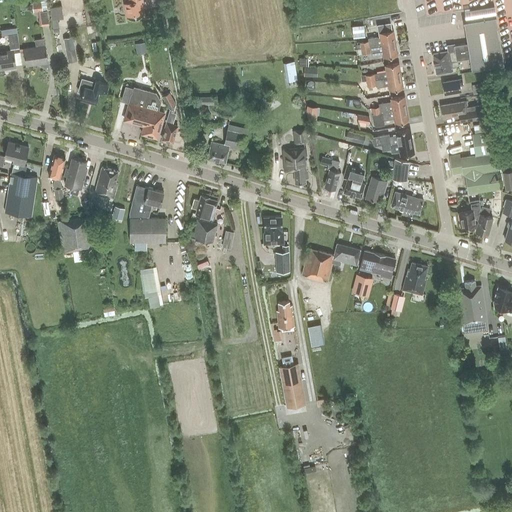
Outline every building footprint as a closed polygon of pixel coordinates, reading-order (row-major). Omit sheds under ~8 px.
[(48,10),(47,1),(46,1),(45,0),(39,0),(39,1),(32,2),(34,12),(38,12),(39,26),(48,25),(47,10),(48,10)] [(142,0),(128,0),(129,0),(131,0),(132,2),(124,3),(126,16),(145,12),(142,0)] [(58,19),(63,18),(61,6),(49,7),(51,20),(58,19)] [(454,45),(455,49),(432,53),(436,74),(453,71),(453,68),(458,66),(457,60),(469,57),(472,69),(504,62),(494,14),(462,21),(466,42),(454,45)] [(51,20),(53,32),(60,31),(58,19),(51,20)] [(20,52),(16,33),(15,24),(10,25),(10,29),(7,30),(8,34),(7,35),(10,51),(0,52),(0,68),(6,67),(6,68),(16,66),(13,53),(20,52)] [(381,45),(395,42),(393,30),(379,32),(380,39),(360,42),(361,48),(369,47),(381,45)] [(38,64),(48,62),(45,44),(44,44),(43,38),(34,39),(35,47),(23,49),(25,65),(38,63),(38,64)] [(68,62),(77,61),(72,38),(63,39),(68,62)] [(136,51),(146,49),(145,42),(135,44),(136,51)] [(398,55),(395,42),(381,45),(369,47),(370,47),(372,55),(383,53),(383,57),(398,55)] [(296,71),(294,61),(286,63),(288,72),(296,71)] [(385,65),(385,70),(376,71),(377,73),(375,73),(376,79),(401,75),(399,63),(385,65)] [(317,77),(317,68),(304,68),(304,76),(317,77)] [(403,88),(401,75),(376,79),(377,87),(388,85),(389,90),(403,88)] [(459,84),(463,83),(462,78),(459,79),(458,78),(442,81),(445,95),(461,92),(459,84)] [(99,91),(102,91),(107,93),(109,85),(97,81),(94,89),(84,86),(81,99),(96,103),(99,91)] [(473,93),(485,92),(483,83),(472,85),(473,93)] [(164,113),(156,110),(146,107),(149,98),(148,97),(149,92),(134,87),(129,102),(125,113),(126,114),(124,119),(144,125),(142,133),(151,136),(151,135),(157,137),(164,113)] [(173,125),(176,114),(174,113),(176,105),(170,93),(163,96),(170,110),(166,122),(164,130),(165,131),(162,139),(173,142),(177,126),(173,125)] [(390,98),(391,101),(379,103),(379,106),(371,108),(372,114),(407,108),(404,95),(390,98)] [(213,105),(214,97),(197,97),(197,105),(213,105)] [(480,108),(474,109),(468,110),(466,101),(441,105),(443,118),(459,115),(460,122),(482,118),(480,108)] [(409,120),(407,108),(372,114),(374,124),(376,126),(384,125),(384,120),(394,118),(394,123),(409,120)] [(370,124),(369,116),(357,114),(358,122),(370,124)] [(473,125),(475,133),(479,132),(490,130),(488,123),(473,125)] [(243,149),(247,134),(248,128),(229,124),(225,145),(212,142),(208,158),(225,162),(229,146),(243,149)] [(396,131),(396,135),(390,136),(389,134),(373,136),(374,146),(381,145),(390,143),(390,145),(412,141),(410,128),(396,131)] [(295,144),(307,143),(306,130),(294,131),(295,144)] [(465,174),(469,193),(490,189),(492,201),(493,201),(503,199),(501,188),(502,187),(496,151),(493,152),(490,130),(479,132),(475,133),(472,133),(476,154),(460,157),(459,154),(449,156),(452,171),(462,170),(463,174),(465,174)] [(351,140),(361,143),(364,135),(353,132),(351,140)] [(414,153),(412,141),(390,145),(390,143),(381,145),(382,150),(391,149),(391,153),(399,152),(400,156),(414,153)] [(31,216),(37,179),(23,176),(25,166),(23,166),(27,148),(7,143),(4,156),(5,157),(13,159),(11,173),(10,173),(4,211),(31,216)] [(305,148),(282,150),(284,172),(294,171),(295,184),(305,183),(305,179),(307,179),(307,170),(306,170),(306,168),(307,168),(305,148)] [(64,175),(61,174),(65,159),(61,158),(60,155),(58,155),(55,156),(54,156),(48,176),(55,178),(53,182),(54,189),(55,189),(57,198),(64,197),(62,188),(60,179),(63,179),(64,175)] [(339,177),(341,172),(336,171),(339,161),(322,156),(320,163),(328,165),(327,168),(329,169),(324,186),(335,189),(338,178),(339,177)] [(65,184),(72,185),(69,193),(78,196),(79,189),(81,190),(86,170),(84,169),(86,162),(72,158),(69,169),(66,168),(65,175),(67,176),(65,184)] [(407,181),(409,162),(403,160),(395,158),(394,167),(394,178),(394,179),(407,181)] [(115,184),(118,171),(102,167),(95,193),(113,198),(117,185),(115,184)] [(360,196),(364,183),(360,182),(363,172),(346,168),(343,177),(348,178),(347,178),(343,191),(360,196)] [(511,188),(511,171),(503,173),(505,190),(511,188)] [(383,193),(387,180),(371,176),(365,198),(379,202),(381,192),(383,193)] [(131,244),(166,242),(165,217),(148,217),(152,203),(159,205),(163,192),(137,185),(130,211),(131,244)] [(419,213),(423,199),(415,197),(416,195),(413,194),(415,189),(409,188),(407,195),(395,191),(391,205),(419,213)] [(213,219),(218,201),(209,199),(209,197),(201,195),(196,214),(213,219)] [(93,211),(89,199),(82,201),(85,213),(93,211)] [(511,214),(511,200),(507,199),(503,212),(511,214)] [(120,213),(123,203),(113,200),(110,211),(120,213)] [(480,210),(481,208),(480,200),(471,201),(473,211),(460,213),(462,227),(474,230),(475,225),(475,223),(476,223),(477,220),(480,210)] [(502,212),(502,201),(494,202),(494,213),(502,212)] [(489,234),(494,217),(484,215),(485,213),(488,214),(490,208),(482,206),(480,216),(481,216),(476,231),(489,234)] [(281,216),(264,217),(265,239),(274,238),(273,231),(282,231),(281,216)] [(62,253),(82,250),(83,258),(92,257),(91,249),(95,249),(91,217),(57,221),(62,253)] [(221,243),(224,232),(215,230),(217,224),(198,220),(194,237),(221,243)] [(226,230),(223,247),(231,248),(235,231),(226,230)] [(340,265),(341,261),(357,265),(361,249),(337,243),(334,254),(309,248),(302,274),(328,281),(333,263),(340,265)] [(275,267),(291,266),(290,247),(274,247),(275,267)] [(391,274),(395,258),(385,255),(375,252),(374,252),(374,253),(365,251),(361,266),(372,269),(371,272),(380,274),(380,276),(390,279),(391,274)] [(424,278),(427,266),(411,262),(409,271),(408,271),(403,289),(423,294),(427,279),(424,278)] [(150,296),(152,306),(166,304),(158,266),(142,269),(147,297),(150,296)] [(96,270),(98,278),(108,276),(107,268),(102,269),(96,270)] [(369,296),(374,278),(357,274),(354,285),(352,292),(369,296)] [(457,290),(461,322),(463,331),(470,329),(469,321),(478,320),(479,330),(488,329),(482,286),(476,287),(475,280),(465,282),(466,288),(457,290)] [(511,290),(498,286),(494,301),(495,306),(511,311),(511,290)] [(399,310),(402,296),(394,294),(391,309),(392,309),(399,310)] [(278,328),(295,326),(293,315),(292,315),(292,311),(293,311),(292,305),(290,305),(290,300),(278,301),(278,310),(276,310),(278,328)] [(322,344),(319,323),(307,324),(309,346),(322,344)] [(498,337),(500,352),(507,351),(505,336),(498,337)] [(306,403),(298,362),(280,366),(287,406),(306,403)] [(348,430),(336,431),(338,449),(350,448),(348,430)] [(485,464),(482,445),(476,447),(479,465),(485,464)]
